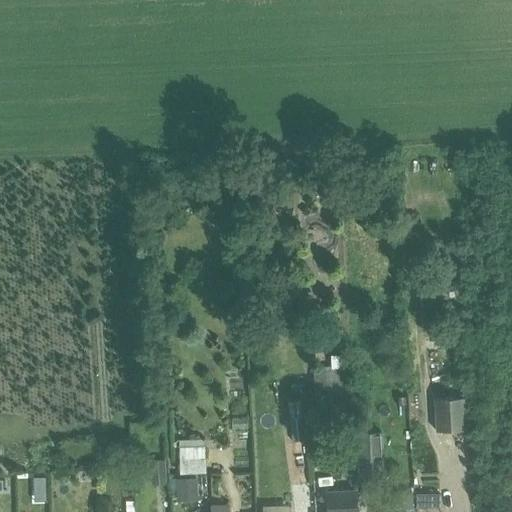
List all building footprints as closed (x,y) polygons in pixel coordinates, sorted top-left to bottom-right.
[(332,367),(304,368),(305,391),(332,391),(332,367)] [(465,398),(435,400),(437,432),(467,430),(465,398)] [(305,441),(303,418),(292,419),(294,442),(305,441)] [(382,437),(358,438),(361,483),(384,481),(382,437)] [(206,448),(180,448),(181,475),(207,474),(206,448)] [(153,460),(151,460),(153,486),(167,485),(166,459),(153,460)] [(46,477),(34,477),(34,490),(46,490),(46,477)] [(197,477),(176,477),(176,488),(197,488),(197,477)] [(406,490),(407,505),(432,504),(431,489),(406,490)] [(326,511),(357,511),(356,491),(325,493),(326,511)]
